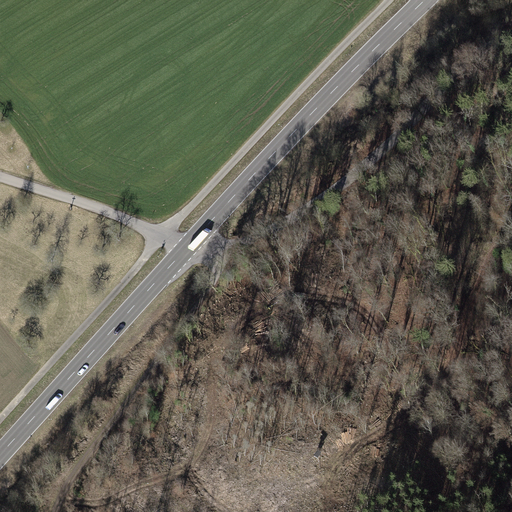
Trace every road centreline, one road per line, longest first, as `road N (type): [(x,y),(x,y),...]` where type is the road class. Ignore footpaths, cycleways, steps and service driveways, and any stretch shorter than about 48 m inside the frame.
road 1 (tertiary): [(182,241),(233,247),(321,198),(393,138),(463,63),(511,37)]
road 2 (primary): [(423,0),(182,241)]
road 3 (track): [(223,250),(205,296),(61,492),(55,511)]
road 4 (primary): [(182,241),(0,445)]
road 5 (track): [(372,435),(439,388),(489,260),(511,230)]
road 6 (track): [(340,184),(375,171),(458,111),(511,90)]
road 7 (unclassified): [(0,173),(182,241)]
